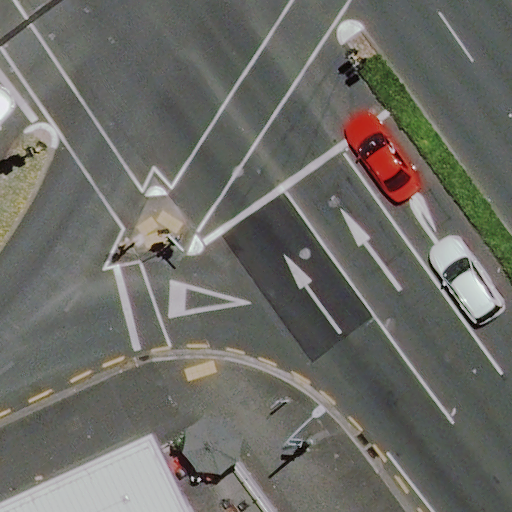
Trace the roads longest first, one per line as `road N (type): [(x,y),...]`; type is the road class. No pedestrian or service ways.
road 1 (secondary): [(511,394),(321,323),(127,308),(0,334)]
road 2 (secondary): [(279,0),(511,328)]
road 3 (secondary): [(186,0),(63,155),(0,214)]
